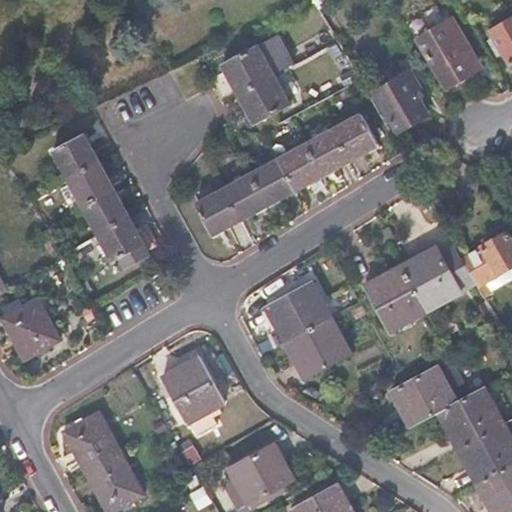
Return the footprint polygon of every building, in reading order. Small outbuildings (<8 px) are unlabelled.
[(474,51),(453,16),(418,36),(448,86),(476,69),(468,54),(474,51)] [(511,17),(493,28),(511,61),(511,17)] [(242,92),(275,74),(259,44),(226,62),(242,92)] [(421,84),(412,69),(376,90),(399,129),(426,113),(413,89),(421,84)] [(290,103),(275,74),(242,92),(258,120),(290,103)] [(361,113),(333,128),(350,158),(378,143),(361,113)] [(350,158),(333,128),(306,142),(323,173),(350,158)] [(69,177),(100,160),(85,132),(54,149),(69,177)] [(426,139),(403,152),(411,167),(435,153),(426,139)] [(306,142),(279,158),(295,188),(323,173),(306,142)] [(279,158),(252,172),(268,202),(295,188),(279,158)] [(115,188),(100,160),(69,177),(84,205),(115,188)] [(252,172),(224,188),(240,218),(268,202),(252,172)] [(443,190),(431,203),(438,216),(458,195),(446,182),(443,190)] [(130,215),(115,188),(84,205),(99,232),(130,215)] [(240,218),(224,188),(197,202),(214,232),(240,218)] [(130,215),(99,232),(113,258),(121,254),(128,266),(150,253),(130,215)] [(461,259),(484,298),(490,294),(485,283),(511,267),(511,242),(507,233),(461,258),(461,259)] [(436,245),(400,264),(425,310),(461,291),(436,245)] [(425,310),(400,264),(365,283),(390,329),(425,310)] [(266,307),(285,342),(330,317),(312,282),(266,307)] [(61,339),(38,298),(3,317),(25,357),(61,339)] [(330,317),(285,342),(304,376),(349,353),(330,317)] [(225,402),(200,354),(165,373),(190,420),(225,402)] [(390,390),(411,427),(440,411),(457,402),(436,364),(390,390)] [(440,411),(460,447),(505,423),(485,387),(457,402),(440,411)] [(88,470),(122,451),(100,411),(65,430),(88,470)] [(511,436),(505,423),(460,447),(478,481),(511,462),(511,436)] [(295,477),(276,441),(230,466),(250,502),(295,477)] [(144,492),(122,451),(88,470),(111,511),(144,492)] [(511,462),(478,481),(495,511),(506,511),(511,509),(511,462)] [(354,511),(339,483),(293,507),(295,511),(354,511)]
